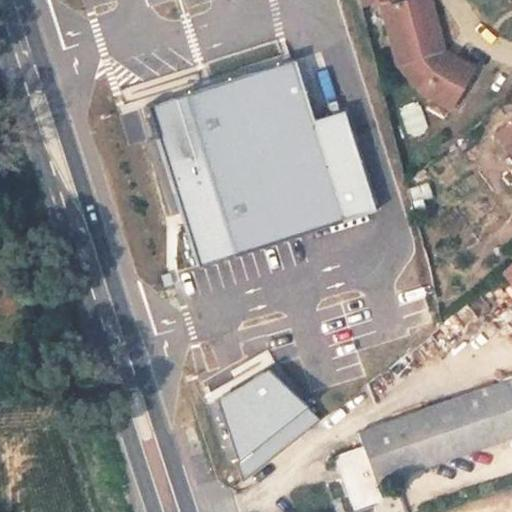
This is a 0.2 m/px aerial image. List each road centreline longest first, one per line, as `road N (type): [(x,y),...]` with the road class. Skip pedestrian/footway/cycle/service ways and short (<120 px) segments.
road 1 (primary): [(207,511),(40,0)]
road 2 (primary): [(0,36),(152,511)]
